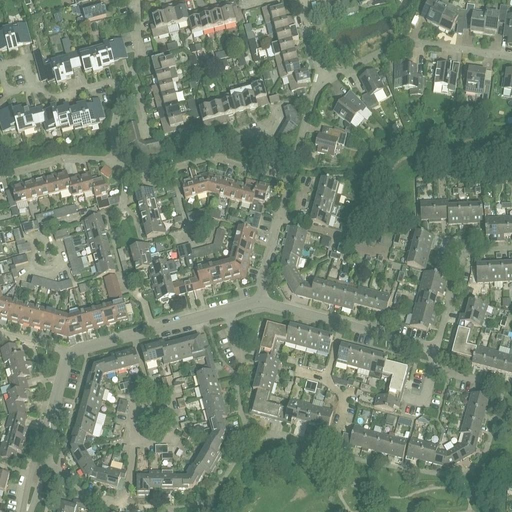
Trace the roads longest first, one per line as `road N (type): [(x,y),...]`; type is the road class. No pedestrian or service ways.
road 1 (residential): [(317,84),(402,41),(511,55)]
road 2 (residential): [(432,359),(424,345),(259,300)]
road 3 (residential): [(289,178),(210,158),(133,179),(125,174)]
road 4 (residential): [(432,359),(462,252),(511,250)]
road 5 (residential): [(165,507),(87,496),(44,467)]
road 6 (residential): [(45,246),(50,226),(119,209),(125,174)]
road 7 (residential): [(119,169),(109,161),(60,158),(0,177)]
